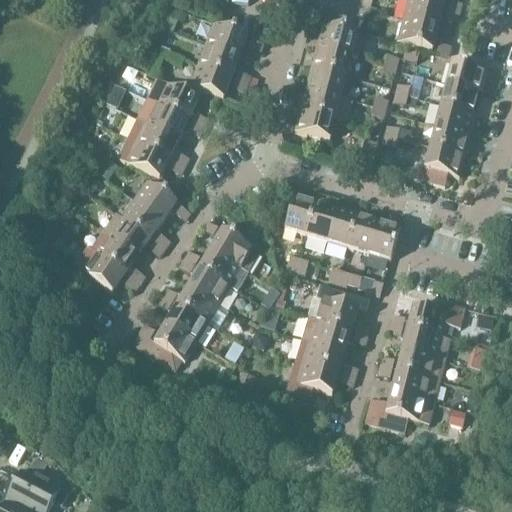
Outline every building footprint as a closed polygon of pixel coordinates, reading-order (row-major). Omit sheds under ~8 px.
[(408,0),(408,3),(443,12),(445,0),(408,0)] [(408,3),(403,24),(437,33),(443,12),(408,3)] [(447,14),(459,17),(462,8),(450,4),(447,14)] [(445,23),(457,26),(459,17),(447,14),(445,23)] [(437,33),(403,24),(397,46),(432,55),(437,33)] [(214,28),(205,50),(239,63),(247,41),(214,28)] [(316,51),(351,60),(357,62),(362,45),(356,43),(357,38),(322,29),(316,51)] [(263,48),(252,43),(248,52),(260,57),(263,48)] [(448,60),(451,51),(439,48),(436,57),(448,60)] [(205,50),(198,70),(231,83),(239,63),(205,50)] [(316,51),(311,72),(346,81),(351,60),(316,51)] [(404,64),(416,67),(419,58),(407,55),(404,64)] [(384,69),(396,72),(398,63),(386,59),(384,69)] [(452,67),(446,89),(481,98),(486,76),(452,67)] [(396,72),(384,69),(382,78),(394,81),(396,72)] [(231,83),(198,70),(189,91),(223,104),(231,83)] [(311,72),(306,93),(340,102),(346,81),(311,72)] [(236,85),(247,89),(251,80),(239,76),(236,85)] [(247,89),(236,85),(232,93),(244,98),(247,89)] [(166,88),(156,109),(188,125),(198,104),(166,88)] [(396,98),(408,101),(410,92),(398,89),(396,98)] [(481,98),(446,89),(440,110),(475,119),(481,98)] [(306,93),(300,114),(335,123),(347,126),(352,105),(340,102),(306,93)] [(408,101),(396,98),(393,107),(405,110),(408,101)] [(373,110),(385,114),(388,104),(376,101),(373,110)] [(156,109),(146,128),(179,144),(188,125),(156,109)] [(385,114),(373,110),(371,120),(383,123),(385,114)] [(475,119),(440,110),(435,131),(470,140),(475,119)] [(335,123),(300,114),(295,136),(329,145),(335,123)] [(192,127),(204,132),(208,124),(196,118),(192,127)] [(173,166),(178,157),(173,155),(179,144),(146,128),(137,124),(128,143),(137,148),(169,163),(173,166)] [(204,132),(192,127),(188,135),(199,141),(204,132)] [(387,131),(385,140),(397,143),(399,134),(387,131)] [(435,131),(430,152),(464,160),(470,140),(435,131)] [(382,149),(395,152),(397,143),(385,140),(382,149)] [(119,161),(128,165),(127,168),(159,184),(169,163),(137,148),(128,143),(119,161)] [(362,153),(374,157),(377,147),(365,144),(362,153)] [(464,160),(430,152),(424,172),(417,170),(413,183),(444,191),(447,180),(459,183),(464,160)] [(173,166),(185,171),(189,163),(178,157),(173,166)] [(185,171),(173,166),(169,174),(180,180),(185,171)] [(147,187),(134,205),(163,226),(176,208),(147,187)] [(284,234),(306,240),(316,206),(295,199),(284,234)] [(316,206),(306,240),(327,247),(337,212),(330,210),(332,204),(318,200),(316,206)] [(134,205),(121,223),(150,244),(163,226),(134,205)] [(174,218),(185,225),(190,218),(180,210),(174,218)] [(327,247),(348,253),(358,218),(337,212),(327,247)] [(348,253),(368,259),(380,219),(373,217),(372,223),(358,218),(348,253)] [(115,219),(103,236),(138,261),(150,244),(121,223),(115,219)] [(380,219),(368,259),(390,266),(400,231),(385,227),(387,221),(380,219)] [(202,234),(213,241),(218,233),(207,226),(202,234)] [(217,243),(210,255),(241,273),(252,254),(247,251),(249,247),(248,244),(242,240),(239,241),(237,244),(218,233),(213,241),(217,243)] [(90,254),(96,258),(125,279),(131,271),(138,261),(103,236),(90,254)] [(154,247),(164,254),(170,246),(160,239),(154,247)] [(164,254),(154,247),(149,254),(159,262),(164,254)] [(210,255),(199,273),(230,292),(241,273),(210,255)] [(184,264),(195,271),(200,263),(189,256),(184,264)] [(125,279),(96,258),(83,276),(112,297),(120,286),(125,279)] [(286,273),(296,276),(299,264),(290,261),(286,273)] [(195,271),(184,264),(179,272),(190,279),(195,271)] [(296,276),(305,279),(308,267),(299,264),(296,276)] [(125,279),(139,289),(145,281),(131,271),(125,279)] [(230,292),(199,273),(188,292),(218,310),(230,292)] [(328,286),(337,288),(340,277),(331,274),(328,286)] [(340,277),(337,288),(346,291),(350,279),(340,277)] [(120,286),(134,297),(139,289),(125,279),(120,286)] [(370,298),(379,301),(383,289),(374,287),(370,298)] [(349,298),(319,290),(316,302),(346,311),(349,298)] [(188,292),(177,310),(207,329),(218,310),(188,292)] [(162,301),(172,308),(177,300),(166,293),(162,301)] [(172,308),(162,301),(157,309),(167,316),(172,308)] [(307,323),(308,323),(316,326),(367,341),(370,332),(353,327),(357,314),(346,311),(316,302),(313,301),(307,323)] [(405,323),(403,332),(407,334),(442,343),(445,329),(459,333),(464,313),(441,307),(438,318),(413,312),(410,324),(405,323)] [(165,329),(196,347),(207,329),(177,310),(165,329)] [(390,329),(402,332),(403,332),(405,323),(393,320),(390,329)] [(490,336),(494,323),(482,320),(479,333),(490,336)] [(308,323),(302,344),(344,357),(348,345),(364,350),(367,341),(316,326),(308,323)] [(196,347),(165,329),(159,339),(144,330),(132,350),(174,376),(181,364),(184,367),(196,347)] [(402,332),(390,329),(388,338),(400,342),(402,332)] [(405,343),(402,355),(437,363),(442,343),(407,334),(403,332),(402,332),(400,342),(405,343)] [(302,344),(296,365),(355,382),(357,373),(341,368),(344,357),(302,344)] [(402,355),(396,376),(439,387),(445,366),(437,363),(402,355)] [(380,371),(392,374),(394,365),(382,362),(380,371)] [(355,382),(296,365),(287,396),(310,403),(313,393),(332,399),(335,386),(352,391),(355,382)] [(392,374),(380,371),(377,380),(389,383),(392,374)] [(434,407),(439,387),(396,376),(391,396),(434,407)] [(391,396),(388,409),(371,405),(365,428),(400,437),(404,423),(428,429),(434,407),(391,396)] [(5,505),(18,511),(50,511),(53,507),(61,511),(68,498),(22,473),(15,487),(11,486),(7,487),(4,490),(4,493),(5,497),(8,500),(5,505)]
